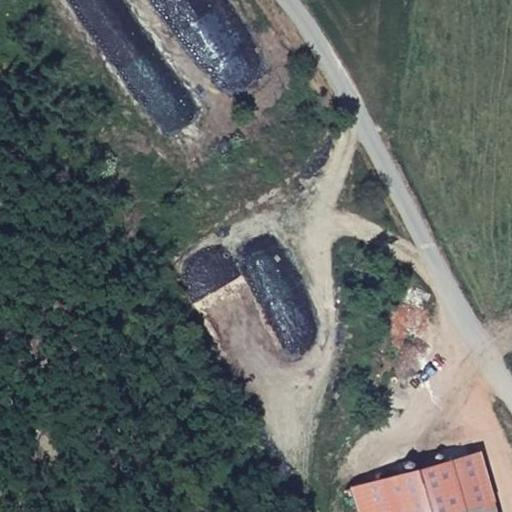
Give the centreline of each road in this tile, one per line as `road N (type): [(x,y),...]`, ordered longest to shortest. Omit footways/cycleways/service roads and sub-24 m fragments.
road 1 (unclassified): [(280,0),(511,401)]
road 2 (track): [(354,511),(429,328),(412,268),(346,217),(339,198),(342,146),(359,129)]
road 3 (track): [(339,198),(269,370)]
road 4 (track): [(510,511),(481,399),(489,360)]
road 5 (track): [(0,394),(92,511)]
